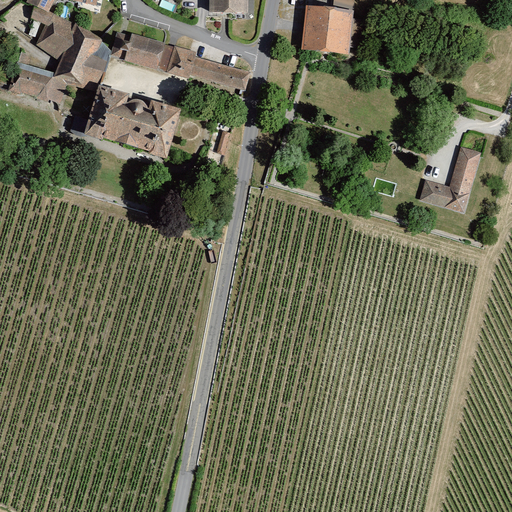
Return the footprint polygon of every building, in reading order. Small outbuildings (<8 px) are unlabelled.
[(31,0),(28,8),(35,11),(50,18),(57,2),(53,1),(53,0),(31,0)] [(53,0),(53,1),(57,2),(98,11),(100,0),(53,0)] [(211,0),(212,15),(250,14),(249,0),(211,0)] [(355,11),(307,5),(301,51),(349,57),(355,11)] [(35,11),(27,41),(60,65),(72,27),(50,18),(35,11)] [(102,45),(76,29),(57,78),(55,83),(67,87),(85,93),(87,85),(102,89),(110,66),(98,62),(102,45)] [(120,35),(112,60),(167,77),(175,51),(120,35)] [(197,62),(198,57),(175,51),(167,77),(190,84),(191,82),(246,96),(251,77),(197,62)] [(19,69),(10,95),(61,109),(67,87),(55,83),(57,78),(19,69)] [(132,102),(102,93),(89,142),(108,148),(109,146),(154,160),(153,162),(170,167),(184,116),(154,108),(152,118),(151,113),(148,109),(142,106),(136,106),(132,108),(130,111),(132,102)] [(226,155),(232,133),(224,131),(217,153),(226,155)] [(427,182),(421,203),(466,215),(482,155),(462,150),(452,188),(427,182)]
